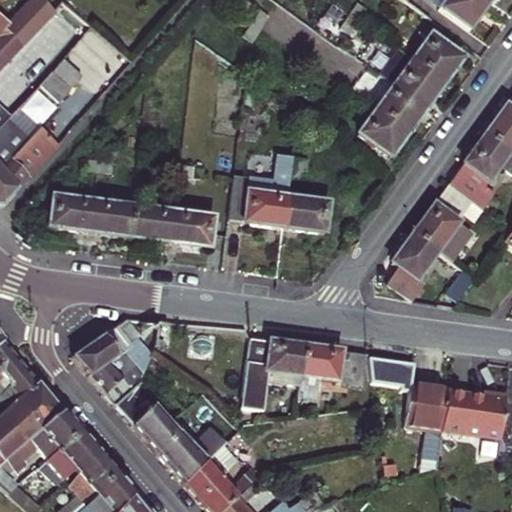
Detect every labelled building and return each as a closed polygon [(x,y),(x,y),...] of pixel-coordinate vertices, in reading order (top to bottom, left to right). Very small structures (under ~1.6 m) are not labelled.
[(33,0),(8,26),(0,34),(0,71),(52,15),(34,0),(33,0)] [(244,19),(253,8),(242,0),(222,0),(221,3),(244,19)] [(437,13),(467,34),(476,22),(485,10),(470,0),(445,0),(441,6),(437,13)] [(492,0),(470,0),(485,10),(492,0)] [(365,12),(356,5),(349,16),(358,23),(365,12)] [(260,32),(268,19),(259,12),(250,25),(260,32)] [(349,16),(339,31),(349,37),(358,23),(349,16)] [(0,34),(8,26),(0,18),(0,34)] [(260,32),(250,25),(241,38),(251,45),(260,32)] [(461,61),(429,37),(412,61),(445,83),(453,72),(461,61)] [(412,61),(398,51),(378,78),(392,88),(412,61)] [(38,89),(56,106),(81,79),(62,61),(43,84),(38,89)] [(392,88),(425,111),(435,97),(445,83),(412,61),(392,88)] [(33,75),(3,107),(13,115),(18,110),(38,89),(43,84),(33,75)] [(425,111),(392,88),(374,113),(406,136),(415,124),(425,111)] [(13,115),(3,107),(0,110),(0,128),(6,123),(13,115)] [(511,113),(504,108),(494,123),(483,137),(511,158),(511,113)] [(39,130),(18,110),(13,115),(6,123),(27,143),(39,130)] [(356,138),(388,161),(397,149),(406,136),(374,113),(356,138)] [(248,114),(245,141),(258,143),(261,116),(248,114)] [(0,210),(1,211),(57,148),(39,130),(27,143),(6,123),(0,128),(0,210)] [(284,134),(278,157),(292,159),(295,135),(284,134)] [(447,187),(482,212),(494,195),(485,189),(499,169),(511,179),(511,158),(483,137),(465,162),(447,187)] [(82,150),(81,162),(95,163),(96,151),(82,150)] [(232,181),(227,224),(255,228),(282,231),(286,200),(288,188),(290,172),(292,159),(278,157),(274,156),(270,186),(269,198),(246,195),(247,183),(232,181)] [(292,160),(290,172),(293,173),(300,173),(306,174),(307,162),(292,160)] [(81,162),(79,162),(79,174),(95,175),(97,163),(95,163),(81,162)] [(97,163),(95,175),(111,176),(112,163),(97,163)] [(177,168),(161,167),(160,179),(176,180),(177,168)] [(176,180),(192,182),(192,180),(193,170),(193,169),(177,168),(176,180)] [(201,181),(202,172),(193,170),(192,180),(201,181)] [(247,183),(246,195),(269,198),(270,186),(247,183)] [(411,237),(450,266),(472,236),(455,224),(463,213),(475,221),(482,212),(447,187),(429,212),(411,237)] [(51,200),(47,231),(67,233),(87,236),(91,205),(71,202),(51,200)] [(303,234),(323,237),(327,205),(286,200),(282,231),(303,234)] [(127,241),(131,210),(91,205),(87,236),(107,238),(127,241)] [(131,210),(127,241),(148,243),(168,246),(172,215),(131,210)] [(172,215),(168,246),(188,249),(208,251),(212,221),(172,215)] [(385,287),(411,303),(421,288),(416,284),(429,267),(455,286),(451,291),(462,299),(474,283),(450,266),(411,237),(400,251),(389,266),(396,270),(385,287)] [(150,357),(135,342),(139,339),(126,321),(98,341),(71,361),(113,408),(137,384),(150,357)] [(276,346),(248,342),(239,411),(262,414),(266,385),(267,375),(299,379),(303,349),(276,346)] [(0,411),(3,415),(36,386),(21,368),(6,349),(0,354),(0,378),(1,380),(0,381),(0,411)] [(303,349),(299,379),(298,389),(296,403),(315,405),(318,381),(362,387),(366,358),(335,353),(303,349)] [(267,375),(266,385),(298,389),(299,379),(267,375)] [(131,429),(157,458),(177,438),(176,437),(167,428),(172,423),(137,384),(113,408),(131,429)] [(0,417),(0,420),(21,446),(61,414),(49,400),(36,386),(3,415),(0,417)] [(427,392),(409,389),(404,429),(440,434),(445,395),(427,392)] [(460,438),(466,398),(445,395),(440,434),(440,435),(460,438)] [(466,398),(460,438),(499,443),(505,398),(494,396),(482,395),(482,400),(466,398)] [(0,491),(7,497),(15,489),(3,478),(11,471),(15,475),(25,466),(22,461),(25,459),(27,461),(37,453),(45,463),(78,434),(70,424),(61,414),(21,446),(0,465),(0,491)] [(0,420),(0,465),(21,446),(0,420)] [(178,436),(181,433),(172,423),(167,428),(176,437),(178,436)] [(183,487),(222,448),(224,446),(210,431),(191,450),(178,436),(176,437),(177,438),(157,458),(170,472),(183,487)] [(43,465),(60,484),(73,474),(77,477),(98,457),(88,446),(78,434),(45,463),(43,465)] [(219,480),(237,465),(222,448),(183,487),(198,504),(205,511),(223,511),(237,500),(219,480)] [(84,510),(116,477),(107,467),(98,457),(77,477),(66,490),(74,499),(59,511),(73,511),(80,506),(84,510)] [(233,487),(238,492),(255,477),(250,471),(233,487)] [(119,511),(130,499),(132,497),(124,487),(116,477),(84,510),(80,506),(73,511),(119,511)] [(248,511),(243,506),(265,487),(259,480),(237,500),(223,511),(248,511)] [(23,511),(35,511),(38,509),(15,489),(7,497),(23,511)] [(296,506),(300,511),(309,511),(313,510),(322,506),(314,495),(296,506)] [(140,511),(130,499),(119,511),(140,511)]
